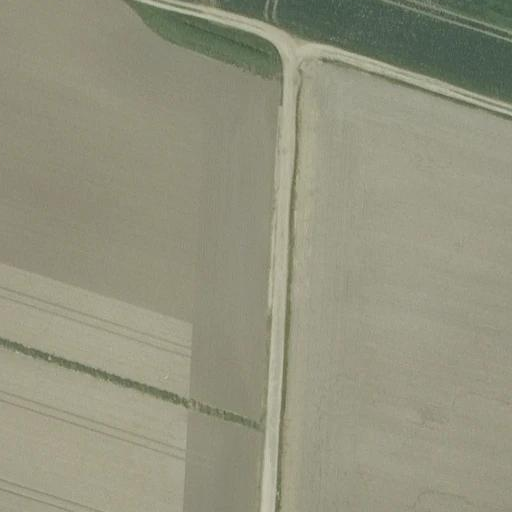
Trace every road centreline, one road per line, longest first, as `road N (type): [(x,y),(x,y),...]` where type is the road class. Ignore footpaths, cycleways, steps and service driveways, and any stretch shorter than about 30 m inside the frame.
road 1 (track): [(271,511),(286,62),(249,29),(145,0)]
road 2 (track): [(259,38),(511,114)]
